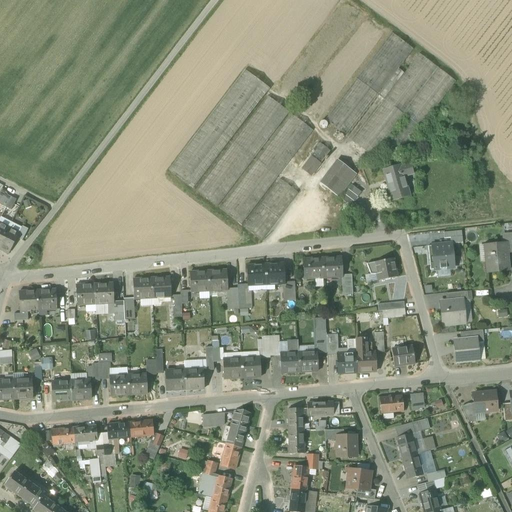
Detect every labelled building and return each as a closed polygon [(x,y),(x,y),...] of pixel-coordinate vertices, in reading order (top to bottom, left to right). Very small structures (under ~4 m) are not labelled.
[(346,137),(378,95),(398,69),(413,49),(391,33),(324,120),(328,123),(346,137)] [(419,54),(404,73),(384,100),(352,141),(374,158),(405,117),(408,118),(387,145),(398,153),(419,127),(420,128),(456,82),(419,54)] [(169,170),(193,188),(270,88),(246,69),(200,129),(169,170)] [(378,95),(384,100),(404,73),(398,69),(378,95)] [(196,190),(216,206),(288,112),(268,96),(196,190)] [(219,208),(241,225),(313,130),(291,114),(219,208)] [(301,169),(311,176),(324,158),(326,160),(328,157),(326,156),(330,151),(321,144),(301,169)] [(320,183),(338,197),(356,174),(337,160),(320,183)] [(383,169),(392,201),(409,196),(406,186),(405,187),(401,176),(412,173),(409,163),(400,166),(399,164),(383,169)] [(243,227),(262,241),(298,193),(280,179),(243,227)] [(352,185),(348,189),(357,197),(361,192),(352,185)] [(348,189),(344,194),(354,201),(357,197),(348,189)] [(0,196),(0,204),(3,206),(8,195),(2,192),(0,196)] [(350,206),(354,201),(344,194),(341,199),(350,206)] [(3,206),(6,208),(11,197),(8,195),(3,206)] [(6,208),(11,210),(16,200),(11,197),(6,208)] [(0,223),(0,245),(9,228),(0,223)] [(17,238),(22,241),(28,229),(22,226),(19,233),(17,238)] [(19,233),(9,228),(0,245),(0,248),(9,253),(17,238),(19,233)] [(485,245),(488,271),(509,269),(507,251),(506,243),(503,244),(485,245)] [(432,246),(434,270),(454,268),(452,244),(450,244),(432,246)] [(340,258),(322,259),(323,278),(341,277),(340,258)] [(304,279),(323,278),(322,259),(303,260),(304,279)] [(376,274),(378,281),(396,277),(393,259),(366,264),(370,274),(376,274)] [(283,265),(265,266),(266,284),(284,283),(283,265)] [(247,285),(266,284),(265,266),(246,267),(247,285)] [(227,272),(208,273),(209,291),(227,290),(227,272)] [(190,292),(209,291),(208,273),(189,273),(190,292)] [(341,277),(342,295),(353,294),(352,276),(341,277)] [(170,278),(151,279),(152,298),(171,297),(170,278)] [(134,299),(152,298),(151,279),(133,280),(134,299)] [(286,284),(287,302),(295,302),(294,283),(286,284)] [(113,284),(94,285),(95,304),(114,303),(113,284)] [(77,305),(95,304),(94,285),(76,286),(75,286),(77,305)] [(56,291),(38,292),(38,311),(57,310),(56,291)] [(20,311),(38,311),(38,292),(19,293),(20,311)] [(446,294),(446,302),(462,300),(462,301),(468,301),(467,292),(446,294)] [(124,301),(124,302),(125,313),(132,313),(132,300),(124,301)] [(452,322),(452,325),(465,324),(462,301),(462,300),(446,302),(440,302),(440,303),(441,303),(442,310),(440,310),(442,323),(452,322)] [(125,320),(125,313),(124,302),(114,303),(115,321),(125,320)] [(403,302),(387,304),(388,311),(404,309),(403,302)] [(405,318),(404,309),(388,311),(389,319),(405,318)] [(14,314),(14,322),(29,321),(28,314),(14,314)] [(474,338),(475,343),(483,342),(484,342),(483,330),(461,333),(461,340),(474,338)] [(377,342),(378,353),(384,353),(383,333),(374,334),(375,342),(377,342)] [(483,342),(475,343),(474,338),(461,340),(454,340),(456,363),(478,360),(485,360),(483,342)] [(317,358),(327,358),(327,341),(326,339),(316,339),(317,352),(317,358)] [(355,340),(356,354),(364,353),(364,350),(366,350),(365,343),(367,343),(367,339),(355,340)] [(290,351),(290,354),(298,353),(298,342),(288,342),(289,351),(290,351)] [(269,344),(269,346),(270,356),(277,356),(277,344),(269,344)] [(392,351),(394,367),(406,365),(406,366),(415,364),(413,347),(392,351)] [(0,351),(0,365),(13,365),(12,351),(0,351)] [(300,353),(298,353),(299,373),(318,372),(317,358),(317,352),(300,353)] [(299,373),(298,353),(290,354),(280,354),(281,374),(299,373)] [(372,353),(364,353),(356,354),(357,372),(375,371),(374,353),(372,353)] [(338,373),(357,372),(356,354),(337,355),(338,373)] [(52,369),(51,358),(43,358),(44,369),(52,369)] [(260,358),(241,359),(242,378),(261,377),(260,358)] [(223,379),(242,378),(241,359),(223,360),(223,379)] [(92,383),(99,383),(99,368),(91,368),(92,383)] [(203,370),(185,371),(185,390),(204,389),(203,370)] [(167,391),(185,390),(185,371),(166,372),(167,391)] [(146,376),(128,377),(129,395),(147,394),(146,376)] [(110,396),(129,395),(128,377),(109,378),(110,396)] [(32,380),(13,381),(14,399),(33,398),(32,380)] [(0,399),(14,399),(13,381),(0,381),(0,399)] [(89,382),(71,383),(72,401),(90,400),(89,382)] [(53,402),(72,401),(71,383),(52,384),(53,402)] [(483,412),(485,414),(489,414),(491,412),(491,411),(491,406),(496,406),(495,392),(483,393),(483,394),(473,395),(474,404),(475,413),(483,412)] [(410,397),(411,412),(418,411),(418,410),(424,409),(423,395),(410,397)] [(379,398),(380,414),(382,414),(383,420),(393,419),(393,413),(403,412),(401,396),(379,398)] [(306,408),(307,415),(309,415),(333,415),(333,403),(306,403),(306,408)] [(502,404),(504,422),(511,421),(511,411),(511,403),(502,404)] [(461,408),(468,423),(476,422),(475,413),(474,404),(468,405),(461,408)] [(288,409),(288,432),(303,431),(303,415),(302,408),(288,409)] [(234,412),(231,422),(247,426),(250,414),(243,411),(234,412)] [(202,416),(203,428),(219,427),(224,425),(224,413),(217,414),(202,416)] [(393,430),(395,438),(411,434),(411,435),(415,434),(429,430),(426,419),(412,423),(412,425),(393,430)] [(151,420),(129,423),(130,438),(153,436),(151,420)] [(241,448),(247,426),(231,422),(230,427),(226,442),(225,444),(241,448)] [(118,439),(130,438),(129,423),(107,425),(108,433),(108,440),(109,440),(118,439)] [(75,443),(87,442),(96,441),(97,441),(96,435),(95,426),(73,428),(75,443)] [(226,442),(230,427),(225,426),(221,441),(226,442)] [(52,446),(75,443),(73,428),(51,430),(52,446)] [(0,453),(0,454),(10,438),(0,430),(0,453)] [(304,454),(303,431),(288,432),(289,454),(304,454)] [(325,431),(325,441),(337,440),(336,436),(338,436),(343,436),(343,431),(327,431),(326,431),(325,431)] [(23,442),(26,435),(20,432),(17,438),(23,442)] [(102,434),(103,446),(110,445),(109,440),(108,440),(108,433),(102,434)] [(153,444),(157,434),(154,433),(145,457),(153,460),(159,446),(153,444)] [(153,444),(159,446),(163,437),(157,434),(153,444)] [(395,438),(401,459),(417,455),(411,435),(411,434),(395,438)] [(34,440),(40,448),(45,444),(39,436),(34,440)] [(344,451),(344,457),(356,457),(356,444),(355,444),(355,436),(343,436),(338,436),(336,436),(337,440),(337,444),(336,444),(334,447),(334,450),(336,452),(337,452),(339,452),(340,451),(344,451)] [(1,454),(9,461),(20,445),(10,438),(0,454),(1,454)] [(111,455),(115,455),(119,454),(118,439),(109,440),(110,445),(111,455)] [(96,447),(96,441),(87,442),(88,451),(97,450),(96,447)] [(235,470),(241,448),(225,444),(219,466),(235,470)] [(181,449),(179,456),(188,459),(190,451),(181,449)] [(430,451),(417,455),(422,476),(435,472),(430,451)] [(115,455),(111,455),(104,456),(103,456),(104,464),(105,464),(105,467),(116,466),(115,455)] [(315,469),(318,469),(318,465),(318,463),(319,455),(308,455),(308,462),(307,469),(308,468),(315,469)] [(422,476),(417,455),(401,459),(407,480),(422,476)] [(98,459),(100,476),(106,476),(105,467),(105,464),(104,464),(103,456),(98,456),(98,459)] [(89,460),(91,477),(92,477),(98,477),(96,460),(89,460)] [(208,461),(206,468),(204,474),(214,477),(214,476),(215,470),(217,464),(208,461)] [(317,473),(326,473),(327,465),(318,465),(318,469),(317,473)] [(294,467),(291,489),(306,491),(308,475),(308,468),(307,469),(294,467)] [(357,489),(367,491),(367,490),(368,483),(369,483),(371,473),(368,472),(357,471),(351,470),(350,480),(348,480),(347,488),(357,489)] [(27,503),(35,508),(42,497),(44,494),(14,472),(5,484),(4,486),(8,489),(12,492),(23,500),(27,503)] [(434,490),(432,482),(440,480),(438,473),(426,476),(428,483),(417,486),(419,494),(434,490)] [(202,481),(215,484),(217,476),(214,476),(214,477),(204,474),(202,481)] [(140,477),(131,476),(129,488),(139,489),(140,477)] [(215,484),(211,498),(226,502),(232,480),(217,476),(215,484)] [(205,497),(211,498),(215,484),(202,481),(199,495),(205,497)] [(289,511),(303,511),(306,491),(291,489),(288,511),(289,511)] [(355,498),(367,499),(373,500),(375,491),(367,490),(367,491),(357,489),(355,498)] [(419,494),(423,511),(433,511),(440,510),(434,490),(419,494)] [(63,511),(42,497),(35,508),(33,510),(35,511),(63,511)] [(211,498),(205,497),(202,510),(208,511),(211,498)] [(223,511),(226,502),(211,498),(208,511),(223,511)] [(355,505),(366,507),(367,499),(355,498),(355,505)] [(379,501),(373,500),(367,499),(366,507),(378,509),(379,501)]
